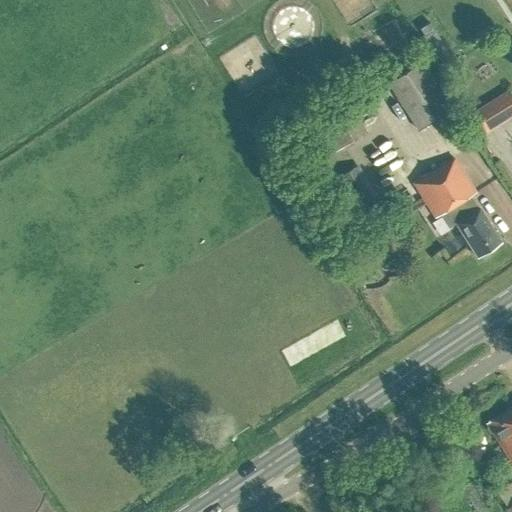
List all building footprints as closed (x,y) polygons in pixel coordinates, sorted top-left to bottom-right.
[(378,9),(372,0),(331,0),(349,28),(378,9)] [(401,38),(392,20),(369,32),(379,50),(401,38)] [(387,84),(416,131),(449,110),(420,63),(387,84)] [(511,98),(507,90),(472,113),(484,133),(511,116),(511,98)] [(291,137),(309,169),(352,145),(351,143),(366,135),(353,111),(339,119),(336,112),(291,137)] [(434,218),(475,192),(453,157),(412,183),(434,218)] [(389,216),(357,165),(323,186),(353,233),(352,234),(354,238),(389,216)] [(489,249),(500,242),(498,239),(499,236),(496,230),(492,230),(478,208),(455,223),(476,257),(478,256),(481,257),(488,253),(489,249)] [(492,433),(511,464),(511,405),(485,423),(487,426),(486,428),(489,432),(492,433)]
